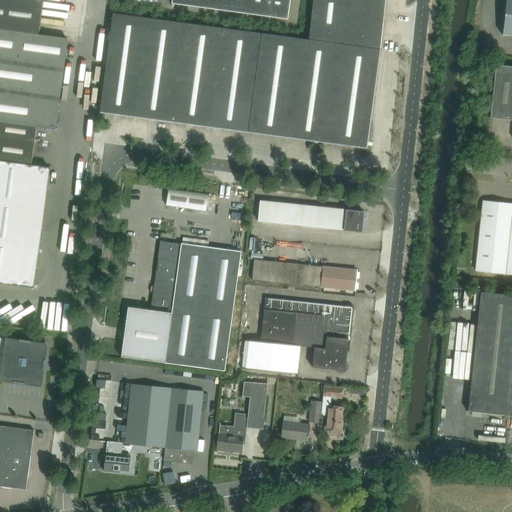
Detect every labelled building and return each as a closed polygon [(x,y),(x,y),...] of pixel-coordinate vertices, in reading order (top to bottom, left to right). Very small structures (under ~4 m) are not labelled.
[(0,0),(0,283),(33,288),(50,168),(31,165),(36,126),(55,129),(67,39),(47,36),(46,42),(43,42),(43,36),(37,35),(41,0),(0,0)] [(171,0),(171,4),(287,19),(289,0),(171,0)] [(380,50),(385,1),(374,0),(312,0),(308,40),(380,50)] [(511,36),(511,0),(505,0),(502,36),(511,36)] [(113,13),(99,113),(168,122),(182,23),(113,13)] [(182,23),(168,122),(248,133),(262,33),(182,23)] [(262,33),(248,133),(317,142),(366,149),(367,145),(369,129),(380,50),(308,40),(262,33)] [(511,67),(495,66),(490,119),(511,121),(511,134),(511,138),(511,137),(511,67)] [(204,214),(206,199),(166,193),(164,209),(204,214)] [(359,212),(259,201),(257,221),(361,232),(362,218),(358,218),(359,212)] [(511,275),(511,204),(483,202),(475,271),(511,275)] [(159,241),(151,302),(150,311),(128,308),(121,357),(224,371),(241,252),(181,244),(170,242),(171,239),(172,239),(174,221),(163,220),(160,237),(167,238),(166,242),(159,241)] [(355,291),(357,271),(253,260),(251,280),(355,291)] [(507,416),(511,370),(511,295),(480,292),(468,411),(507,416)] [(247,340),(244,368),(295,374),(298,346),(314,347),(312,367),(335,370),(335,366),(339,367),(342,364),(342,360),(346,361),(347,351),(349,351),(353,306),(265,297),(260,341),(247,340)] [(46,345),(0,338),(0,379),(40,385),(46,345)] [(257,427),(262,428),(266,384),(243,382),(242,393),(249,394),(247,421),(246,426),(257,427)] [(193,451),(197,451),(203,392),(131,384),(125,443),(134,444),(165,447),(163,461),(192,463),(193,451)] [(324,387),(323,396),(331,397),(341,398),(342,389),(324,387)] [(323,396),(321,415),(326,415),(325,430),(326,430),(325,436),(336,437),(336,439),(342,440),(342,434),(341,432),(343,408),(330,406),(331,397),(323,396)] [(309,422),(317,424),(320,402),(311,401),(309,422)] [(307,440),(308,425),(305,424),(306,417),(283,415),(280,438),(306,440),(307,440)] [(242,440),(245,441),(246,426),(247,421),(244,421),(245,418),(238,417),(236,429),(219,428),(218,434),(218,440),(217,450),(237,452),(241,452),(242,440)] [(0,486),(26,490),(33,440),(34,430),(0,425),(0,486)] [(132,463),(129,463),(130,455),(133,455),(134,444),(125,443),(107,442),(106,448),(107,448),(106,456),(104,471),(113,472),(114,470),(128,472),(128,470),(131,470),(132,463)]
